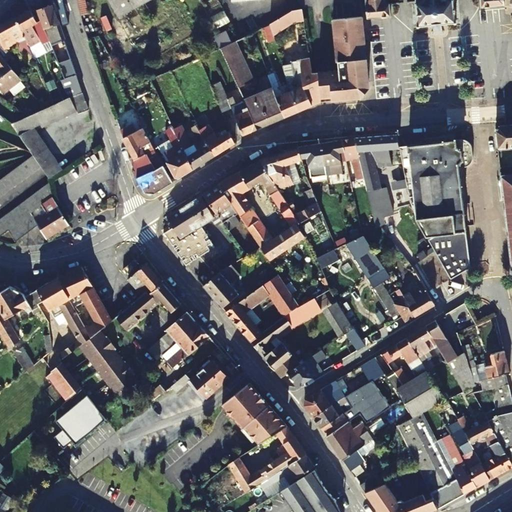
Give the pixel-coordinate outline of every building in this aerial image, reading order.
[(109,0),(119,16),(134,7),(130,0),(109,0)] [(365,0),(368,18),(390,16),(389,5),(386,5),(385,0),(365,0)] [(452,0),(414,0),(415,2),(417,26),(455,23),(452,0)] [(142,20),(151,15),(144,2),(134,7),(142,20)] [(54,53),(56,52),(62,68),(72,65),(52,5),(38,10),(48,38),(49,40),(54,53)] [(49,40),(48,38),(40,22),(32,25),(31,24),(35,22),(28,9),(13,16),(19,27),(27,45),(40,39),(41,43),(49,40)] [(301,12),(291,13),(293,24),(303,23),(301,12)] [(269,26),(271,34),(293,24),(291,13),(281,19),(268,24),(269,26)] [(13,16),(0,23),(0,36),(11,31),(19,49),(21,48),(23,52),(24,55),(30,51),(27,45),(19,27),(13,16)] [(318,74),(321,100),(325,99),(354,95),(354,98),(356,97),(356,95),(362,95),(363,95),(364,94),(363,93),(368,90),(367,83),(366,83),(363,56),(362,56),(361,43),(365,43),(366,42),(364,19),(363,17),(334,20),(339,63),(340,63),(341,71),(318,74)] [(271,34),(269,26),(261,28),(266,42),(273,39),(271,34)] [(219,47),(232,42),(228,34),(216,39),(219,47)] [(0,53),(7,62),(14,57),(7,49),(1,41),(0,41),(0,53)] [(219,47),(219,48),(237,86),(252,80),(234,41),(232,42),(219,47)] [(311,106),(321,100),(318,74),(311,74),(309,58),(299,60),(303,86),(311,106)] [(282,69),(290,92),(303,86),(299,60),(296,60),(297,63),(291,64),(292,66),(282,69)] [(7,62),(2,67),(0,68),(0,84),(1,84),(6,91),(9,89),(13,94),(24,86),(20,80),(22,80),(7,62)] [(75,74),(72,65),(62,68),(61,69),(65,77),(75,74)] [(273,89),(278,87),(273,73),(267,76),(273,89)] [(65,77),(72,95),(82,91),(75,74),(65,77)] [(71,96),(72,95),(65,77),(59,80),(67,98),(71,96)] [(298,111),(311,106),(303,86),(290,92),(298,111)] [(273,89),(263,93),(267,102),(274,99),(272,95),(275,94),(274,91),(273,89)] [(284,117),(298,111),(290,92),(282,95),(279,89),(274,91),(275,94),(284,117)] [(85,101),(82,91),(72,95),(71,96),(74,104),(85,101)] [(284,117),(275,94),(272,95),(274,99),(267,102),(263,93),(258,95),(270,123),(284,117)] [(257,128),(270,123),(258,95),(254,97),(257,106),(251,108),(249,105),(247,106),(257,128)] [(41,127),(76,111),(77,114),(88,109),(85,101),(74,104),(71,96),(67,98),(54,104),(45,108),(29,116),(11,124),(32,153),(34,155),(41,166),(50,177),(63,168),(32,127),(39,124),(41,127)] [(216,99),(222,112),(231,109),(242,135),(257,128),(247,106),(244,101),(243,97),(240,98),(242,102),(236,105),(233,97),(228,99),(226,96),(217,99),(216,99)] [(257,106),(254,97),(244,101),(247,106),(249,105),(251,108),(257,106)] [(123,138),(134,160),(148,152),(152,160),(147,162),(145,160),(137,164),(138,167),(134,169),(132,171),(135,176),(151,170),(151,171),(163,165),(158,157),(158,156),(139,120),(120,129),(124,137),(123,138)] [(235,143),(229,130),(222,135),(216,138),(213,132),(209,135),(202,122),(199,124),(196,125),(214,156),(235,143)] [(214,156),(196,125),(191,127),(199,141),(191,146),(181,126),(174,129),(184,151),(193,169),(214,156)] [(511,125),(498,127),(496,128),(495,130),(499,168),(511,166),(511,125)] [(213,132),(216,138),(222,135),(219,129),(213,132)] [(396,134),(384,135),(386,149),(398,148),(398,145),(396,134)] [(372,162),(387,161),(386,149),(384,135),(354,137),(363,179),(366,190),(375,228),(379,226),(391,219),(390,211),(384,184),(380,185),(380,187),(378,188),(372,162)] [(351,160),(356,180),(363,179),(354,137),(340,140),(343,154),(344,161),(351,160)] [(430,245),(466,241),(463,214),(463,213),(459,180),(458,170),(459,169),(459,165),(461,161),(461,160),(459,148),(457,145),(456,140),(456,139),(441,140),(441,142),(398,145),(398,148),(405,187),(408,204),(430,245)] [(471,159),(472,158),(471,148),(470,146),(469,145),(468,143),(467,142),(465,141),(464,140),(462,140),(460,139),(456,139),(456,140),(457,145),(459,148),(461,160),(461,161),(459,165),(459,169),(463,168),(465,167),(466,166),(467,166),(468,165),(468,164),(469,163),(470,162),(471,161),(471,159)] [(340,140),(320,143),(324,165),(329,164),(331,174),(340,172),(338,155),(343,154),(340,140)] [(320,143),(297,147),(301,158),(301,159),(308,158),(312,177),(322,175),(321,166),(324,165),(320,143)] [(301,158),(297,147),(289,150),(293,161),(301,158)] [(300,180),(293,163),(293,161),(289,150),(261,159),(279,190),(300,180)] [(193,169),(184,151),(166,161),(175,178),(179,178),(193,169)] [(0,179),(0,181),(6,191),(41,166),(34,155),(0,179)] [(249,207),(240,192),(231,177),(218,185),(236,213),(258,247),(267,260),(303,237),(295,224),(298,222),(287,204),(279,190),(261,159),(239,172),(248,187),(260,180),(269,195),(270,194),(289,227),(268,241),(248,208),(249,207)] [(172,182),(163,165),(151,171),(151,170),(135,176),(143,190),(153,194),(172,182)] [(239,172),(231,177),(240,192),(248,187),(239,172)] [(511,174),(500,176),(511,269),(511,268),(511,174)] [(363,179),(356,180),(359,191),(366,190),(363,179)] [(38,224),(46,237),(69,224),(51,194),(48,185),(47,182),(15,205),(30,230),(38,224)] [(202,194),(221,224),(226,231),(237,224),(232,215),(236,213),(218,185),(202,194)] [(287,204),(298,222),(321,211),(318,202),(312,187),(305,190),(311,205),(297,213),(290,202),(287,204)] [(391,207),(392,210),(408,204),(405,187),(391,189),(394,206),(391,207)] [(164,233),(183,266),(214,248),(201,226),(212,220),(199,197),(178,209),(185,221),(164,233)] [(0,232),(6,228),(14,240),(30,230),(15,205),(0,215),(0,232)] [(349,241),(344,244),(373,288),(390,278),(362,235),(361,236),(349,241)] [(434,252),(450,279),(471,267),(470,267),(468,249),(466,241),(430,245),(434,252)] [(335,251),(317,256),(320,267),(338,261),(335,251)] [(239,257),(233,262),(239,271),(245,267),(239,257)] [(148,285),(153,290),(162,283),(144,262),(126,278),(140,295),(145,292),(143,289),(148,285)] [(229,264),(219,271),(201,286),(220,308),(237,294),(228,284),(239,275),(229,264)] [(196,280),(201,286),(219,271),(214,265),(196,280)] [(89,280),(81,266),(65,273),(56,277),(72,306),(78,318),(87,335),(97,328),(110,319),(89,280)] [(276,274),(261,285),(268,296),(282,318),(285,315),(291,311),(297,307),(290,297),(276,274)] [(56,277),(37,288),(43,299),(53,316),(54,316),(62,311),(65,317),(76,337),(56,355),(60,360),(78,344),(87,335),(78,318),(72,306),(56,277)] [(282,318),(305,304),(328,289),(327,288),(323,277),(290,297),(297,307),(291,311),(285,315),(282,318)] [(390,278),(373,288),(394,320),(397,318),(378,288),(391,280),(390,278)] [(391,280),(378,288),(397,318),(401,316),(394,305),(394,304),(389,295),(394,292),(398,289),(397,287),(395,284),(393,281),(391,280)] [(115,315),(124,327),(141,314),(160,299),(171,311),(180,304),(162,283),(153,290),(148,295),(145,292),(140,295),(132,302),(115,315)] [(421,284),(403,296),(414,316),(434,304),(421,284)] [(9,285),(0,290),(0,332),(7,345),(16,339),(4,318),(24,306),(27,311),(37,306),(35,303),(29,293),(23,296),(22,294),(9,285)] [(43,299),(37,288),(29,293),(35,303),(43,299)] [(249,308),(263,298),(256,289),(223,312),(243,335),(248,330),(254,325),(258,320),(249,308)] [(249,342),(274,370),(291,356),(279,341),(273,346),(269,342),(289,327),(290,328),(319,311),(336,301),(328,289),(305,304),(282,318),(277,321),(267,329),(266,330),(249,342)] [(398,289),(394,292),(400,300),(394,304),(394,305),(401,316),(404,322),(414,316),(403,296),(398,289)] [(282,318),(268,296),(265,298),(275,315),(263,324),(267,329),(277,321),(282,318)] [(353,328),(336,301),(319,311),(334,333),(335,333),(338,338),(346,333),(353,328)] [(187,311),(180,304),(171,311),(178,319),(187,311)] [(54,316),(57,321),(65,317),(62,311),(54,316)] [(166,330),(168,331),(158,340),(153,345),(149,348),(158,358),(161,355),(167,350),(168,348),(197,323),(187,311),(178,319),(166,329),(166,330)] [(37,319),(41,325),(46,322),(42,316),(37,319)] [(249,342),(266,330),(258,320),(254,325),(248,330),(243,335),(249,342)] [(426,326),(431,337),(441,354),(463,391),(470,388),(465,366),(463,362),(462,355),(454,359),(451,353),(448,347),(450,346),(435,321),(426,326)] [(208,336),(197,323),(168,348),(168,354),(177,364),(208,336)] [(406,338),(417,357),(421,354),(429,349),(425,340),(431,337),(426,326),(406,338)] [(87,356),(97,369),(118,396),(137,381),(132,374),(135,372),(124,359),(122,360),(117,354),(113,348),(115,346),(110,340),(105,333),(103,335),(97,328),(87,335),(78,344),(87,356)] [(353,328),(346,333),(357,350),(364,345),(362,341),(353,328)] [(49,331),(42,335),(46,352),(53,346),(49,331)] [(314,347),(317,352),(322,349),(338,338),(335,333),(334,333),(314,347)] [(407,363),(413,360),(421,374),(426,371),(426,370),(420,361),(417,357),(406,338),(387,350),(387,351),(393,360),(401,355),(407,363)] [(23,368),(32,363),(21,345),(12,351),(23,368)] [(148,349),(156,359),(158,358),(149,348),(148,349)] [(177,364),(168,354),(168,348),(167,350),(161,355),(173,368),(177,364)] [(326,357),(322,349),(317,352),(299,365),(288,372),(297,386),(322,371),(317,363),(326,357)] [(393,360),(387,351),(380,355),(392,375),(393,374),(409,366),(416,377),(421,374),(413,360),(407,363),(401,355),(393,360)] [(490,354),(494,364),(506,361),(504,351),(490,354)] [(299,365),(291,356),(274,370),(280,377),(288,372),(299,365)] [(367,362),(377,378),(384,374),(374,358),(367,362)] [(420,361),(426,370),(431,367),(425,358),(423,359),(420,361)] [(212,359),(197,373),(190,379),(205,397),(228,377),(212,359)] [(508,374),(509,374),(506,361),(494,364),(485,366),(484,362),(470,365),(465,366),(470,388),(475,386),(474,382),(480,381),(504,375),(508,374)] [(359,366),(369,383),(377,378),(367,362),(359,366)] [(50,372),(51,373),(59,384),(70,398),(80,389),(77,384),(67,371),(61,363),(50,372)] [(409,366),(393,374),(400,388),(414,379),(416,377),(409,366)] [(436,387),(442,384),(431,367),(426,370),(426,371),(436,387)] [(400,388),(396,391),(413,418),(421,413),(434,405),(444,400),(436,387),(426,371),(421,374),(416,377),(414,379),(400,388)] [(171,386),(176,391),(190,379),(185,374),(171,386)] [(392,375),(387,378),(396,391),(400,388),(393,374),(392,375)] [(505,376),(504,375),(480,381),(480,384),(505,376)] [(489,388),(507,384),(505,376),(480,384),(478,384),(480,391),(489,388)] [(248,382),(221,404),(243,428),(244,426),(260,444),(276,432),(286,425),(248,382)] [(70,398),(59,384),(55,387),(66,402),(70,398)] [(158,397),(166,390),(160,384),(148,394),(153,401),(158,397)] [(507,384),(489,388),(492,399),(509,394),(507,384)] [(304,405),(314,417),(331,405),(325,397),(321,390),(305,399),(304,405)] [(509,394),(492,399),(495,409),(511,405),(509,394)] [(105,420),(86,396),(55,423),(62,431),(53,439),(63,450),(72,442),(75,446),(105,420)] [(343,412),(339,405),(345,401),(343,397),(342,398),(331,405),(314,417),(320,427),(341,413),(343,412)] [(511,464),(511,405),(495,409),(493,410),(485,415),(488,421),(487,422),(499,442),(511,464)] [(363,462),(359,457),(355,450),(371,439),(360,423),(351,428),(341,413),(320,427),(350,471),(363,462)] [(437,510),(464,494),(441,451),(421,413),(413,418),(398,428),(416,468),(431,498),(431,499),(437,510)] [(462,429),(463,431),(468,428),(463,417),(457,420),(462,429)] [(470,445),(482,439),(485,438),(491,447),(499,442),(487,422),(475,428),(474,425),(470,426),(472,430),(470,431),(465,434),(470,445)] [(290,430),(286,425),(276,432),(284,444),(295,437),(294,436),(290,430)] [(454,433),(456,437),(464,433),(463,431),(462,429),(454,433)] [(473,476),(471,477),(476,487),(489,480),(481,466),(470,445),(465,434),(464,433),(456,437),(455,438),(465,458),(469,457),(474,466),(469,468),(473,476)] [(228,466),(246,492),(260,483),(306,454),(295,437),(284,444),(284,445),(288,451),(284,453),(250,474),(240,457),(228,466)] [(443,442),(446,449),(441,451),(464,494),(476,487),(471,477),(451,438),(443,442)] [(485,438),(482,439),(488,449),(491,447),(485,438)] [(371,439),(355,450),(359,457),(376,446),(371,439)] [(497,476),(511,466),(511,464),(499,442),(491,447),(493,452),(497,459),(490,462),(497,476)] [(306,454),(260,483),(264,490),(270,486),(269,484),(284,475),(285,477),(293,472),(296,477),(314,466),(306,454)] [(493,478),(497,476),(490,462),(486,464),(493,478)] [(489,480),(493,478),(486,464),(481,466),(489,480)] [(321,482),(314,471),(291,485),(307,490),(321,482)] [(359,485),(364,492),(379,486),(372,476),(359,485)] [(281,491),(292,509),(325,490),(321,482),(307,490),(291,485),(281,491)] [(395,502),(383,484),(379,486),(364,492),(377,511),(431,511),(437,510),(431,499),(425,502),(422,495),(402,503),(401,502),(400,502),(399,501),(398,501),(397,501),(395,502)] [(336,511),(335,507),(325,490),(292,509),(293,511),(336,511)]
